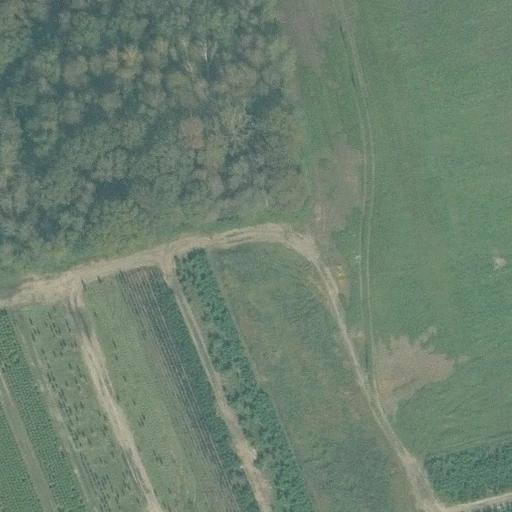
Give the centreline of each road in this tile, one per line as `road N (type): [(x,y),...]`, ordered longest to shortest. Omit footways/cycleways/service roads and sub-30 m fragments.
road 1 (track): [(261,220),(302,227),(324,265),(417,511)]
road 2 (track): [(0,293),(261,220)]
